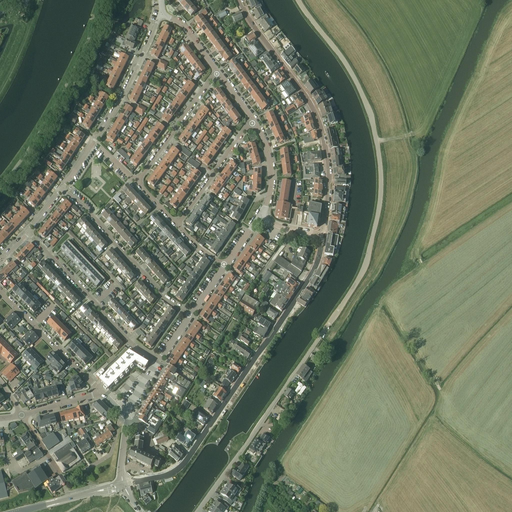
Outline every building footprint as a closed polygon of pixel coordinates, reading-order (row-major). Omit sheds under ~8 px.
[(184,9),(190,3),(187,0),(186,0),(181,5),(184,9)] [(255,0),(248,0),(247,0),(251,9),(254,8),(256,12),(260,9),(260,10),(262,8),(261,5),(260,5),(258,6),(257,4),(255,0)] [(193,7),(190,3),(184,9),(187,13),(193,7)] [(195,9),(193,7),(187,13),(191,16),(197,11),(200,9),(198,7),(195,9)] [(253,13),(254,13),(257,20),(260,19),(260,20),(266,16),(266,15),(263,16),(260,10),(260,9),(256,12),(253,13)] [(197,25),(204,20),(202,18),(207,15),(204,10),(199,14),(201,16),(194,21),(197,25)] [(227,16),(224,11),(217,14),(220,19),(227,16)] [(243,20),(240,14),(232,17),(235,23),(243,20)] [(272,28),(266,20),(268,19),(266,16),(260,20),(262,22),(260,24),(266,32),(272,28)] [(197,25),(200,30),(207,24),(204,20),(197,25)] [(210,29),(207,24),(200,30),(201,29),(204,33),(210,29)] [(133,43),(135,40),(140,29),(132,25),(125,40),(127,40),(125,46),(133,49),(135,44),(133,43)] [(163,32),(169,35),(171,32),(174,34),(175,32),(168,28),(169,27),(165,26),(163,32)] [(210,29),(204,33),(207,37),(213,33),(210,29)] [(169,35),(163,32),(160,36),(167,40),(169,35)] [(213,33),(207,37),(210,41),(216,37),(213,33)] [(246,47),(247,46),(248,45),(254,41),(256,39),(252,34),(246,38),(245,40),(244,44),(246,47)] [(167,40),(160,36),(158,41),(165,45),(167,40)] [(210,41),(213,45),(219,41),(216,37),(210,41)] [(156,46),(162,49),(165,45),(158,41),(156,46)] [(219,41),(213,45),(216,49),(222,45),(219,41)] [(248,45),(247,46),(248,47),(256,58),(263,53),(255,41),(255,42),(254,41),(248,45)] [(222,45),(216,49),(219,53),(225,49),(222,45)] [(160,54),(162,49),(156,46),(153,51),(160,54)] [(182,57),(184,55),(183,55),(190,50),(187,46),(184,48),(183,47),(179,50),(182,53),(180,54),(182,57)] [(288,51),(287,51),(281,56),(285,61),(293,54),(295,53),(291,48),(290,49),(290,48),(287,50),(288,51)] [(222,58),(229,53),(225,49),(219,53),(218,54),(222,59),(222,58)] [(187,59),(193,55),(190,50),(183,55),(184,55),(187,59)] [(158,59),(160,54),(153,51),(151,56),(158,59)] [(119,59),(119,60),(126,63),(129,58),(124,56),(125,55),(119,52),(118,54),(121,56),(119,59)] [(230,55),(229,53),(222,58),(225,62),(235,55),(233,53),(230,55)] [(263,62),(270,57),(267,53),(260,58),(263,62)] [(297,59),(293,54),(285,61),(289,66),(292,70),(295,67),(295,68),(298,65),(295,61),(297,59)] [(190,63),(196,59),(193,55),(187,59),(190,63)] [(265,66),(272,61),(270,57),(263,62),(265,66)] [(117,58),(115,61),(114,60),(113,62),(124,68),(126,63),(119,60),(119,59),(117,58)] [(230,68),(232,71),(238,66),(240,64),(239,62),(240,62),(238,60),(237,58),(234,60),(234,61),(230,64),(230,65),(229,67),(230,68)] [(190,63),(193,67),(199,63),(196,59),(190,63)] [(165,71),(166,68),(166,67),(168,64),(160,60),(159,63),(157,67),(165,71)] [(275,65),(272,61),(265,66),(268,70),(275,65)] [(115,69),(122,72),(124,68),(113,62),(112,64),(116,66),(115,69)] [(148,62),(145,67),(152,71),(155,66),(148,62)] [(196,72),(202,67),(199,63),(193,67),(195,71),(196,72)] [(276,65),(275,65),(268,70),(271,74),(279,69),(276,65)] [(300,65),(294,70),(299,76),(301,78),(304,76),(307,74),(300,65)] [(234,73),(235,75),(241,70),(238,66),(232,71),(234,74),(234,73)] [(143,72),(150,75),(152,71),(145,67),(143,72)] [(190,76),(188,78),(191,80),(192,79),(192,78),(192,77),(197,73),(199,76),(200,77),(204,74),(203,73),(205,71),(202,67),(196,72),(195,71),(193,73),(190,75),(190,76)] [(109,69),(108,71),(120,77),(122,72),(115,69),(114,71),(109,69)] [(236,76),(238,79),(244,74),(241,70),(235,75),(236,76)] [(108,76),(110,78),(118,81),(120,77),(108,71),(107,73),(109,74),(108,76)] [(277,80),(273,83),(276,87),(280,85),(287,79),(280,71),(273,76),(277,80)] [(150,75),(143,72),(141,77),(148,80),(150,75)] [(240,82),(241,83),(247,78),(244,74),(238,79),(240,82)] [(145,85),(148,80),(141,77),(138,82),(145,85)] [(105,78),(104,80),(115,86),(118,81),(110,78),(109,80),(105,78)] [(243,87),(250,82),(247,78),(241,83),(244,87),(243,87)] [(115,86),(104,80),(103,82),(107,84),(106,87),(109,88),(108,89),(109,90),(111,91),(112,91),(115,86)] [(187,84),(185,86),(192,91),(195,87),(188,82),(185,80),(183,82),(187,84)] [(313,81),(311,82),(305,87),(311,95),(319,89),(313,81)] [(136,86),(143,90),(145,85),(138,82),(136,86)] [(253,86),(250,82),(243,87),(246,91),(253,86)] [(283,85),(281,87),(285,92),(291,87),(290,86),(290,85),(290,84),(289,83),(288,83),(287,82),(283,85)] [(141,95),(143,90),(136,86),(134,91),(141,95)] [(182,91),(189,95),(192,91),(185,86),(182,91)] [(250,95),(257,90),(253,86),(246,91),(247,92),(247,91),(250,95)] [(291,87),(285,92),(289,97),(295,92),(295,90),(294,90),(293,89),(291,87)] [(214,91),(215,92),(213,94),(214,96),(211,97),(212,98),(210,99),(210,100),(211,102),(212,102),(214,100),(216,99),(222,94),(219,89),(218,88),(214,91)] [(250,95),(253,99),(260,94),(257,90),(250,95)] [(99,99),(106,103),(109,98),(104,96),(105,94),(99,91),(98,93),(101,95),(99,99)] [(138,99),(141,95),(134,91),(132,96),(138,99)] [(185,99),(189,95),(182,91),(179,95),(185,99)] [(315,101),(325,95),(322,91),(312,97),(315,101)] [(216,102),(217,104),(219,103),(225,98),(222,94),(216,99),(218,101),(216,102)] [(256,103),(263,98),(260,94),(253,99),(256,103)] [(289,99),(292,105),(293,104),(300,99),(298,96),(299,96),(298,94),(297,94),(289,99)] [(183,104),(185,99),(179,95),(176,99),(183,104)] [(327,100),(325,95),(315,101),(318,106),(327,100)] [(136,104),(138,99),(132,96),(129,101),(136,104)] [(217,108),(221,105),(222,107),(229,102),(225,98),(219,103),(217,104),(216,105),(217,108)] [(259,107),(266,102),(263,98),(256,103),(259,107)] [(97,100),(95,102),(103,107),(106,103),(99,99),(98,101),(97,100)] [(180,107),(183,104),(176,99),(173,103),(180,107)] [(294,105),(293,105),(296,110),(304,105),(304,104),(303,102),(302,102),(300,99),(293,104),(294,105)] [(94,104),(95,105),(94,107),(101,111),(103,107),(95,102),(94,104)] [(232,106),(229,102),(222,107),(225,111),(232,106)] [(266,102),(259,107),(262,112),(271,105),(270,103),(267,105),(266,102)] [(177,112),(180,107),(173,103),(170,107),(177,112)] [(320,112),(331,108),(329,103),(318,107),(320,112)] [(293,105),(285,111),(288,116),(296,110),(293,105)] [(136,116),(131,113),(133,110),(126,106),(123,111),(130,115),(135,118),(136,116)] [(225,111),(228,115),(235,110),(232,106),(225,111)] [(91,109),(90,111),(98,116),(101,111),(94,107),(92,109),(91,109)] [(170,107),(168,111),(174,116),(177,112),(170,107)] [(202,107),(199,112),(206,116),(207,114),(210,116),(212,114),(209,112),(202,107)] [(333,114),(331,108),(320,112),(322,117),(333,114)] [(171,120),(174,116),(168,111),(165,109),(162,114),(165,115),(171,120)] [(73,112),(73,113),(79,116),(79,117),(82,119),(84,116),(80,114),(75,110),(73,112)] [(228,115),(231,119),(238,114),(235,110),(228,115)] [(89,113),(90,114),(89,116),(96,120),(98,116),(90,111),(89,113)] [(123,111),(121,115),(127,119),(130,115),(123,111)] [(203,120),(206,116),(199,112),(196,116),(203,120)] [(328,121),(338,118),(337,115),(339,115),(338,113),(334,114),(327,117),(328,121)] [(226,123),(224,121),(222,123),(223,126),(227,129),(230,125),(229,124),(233,121),(235,125),(239,122),(238,121),(241,119),(238,114),(231,119),(229,121),(226,123)] [(78,119),(72,116),(72,115),(68,121),(74,125),(78,119)] [(127,119),(121,115),(118,120),(125,124),(127,119)] [(168,124),(171,120),(165,115),(161,120),(168,124)] [(314,126),(310,115),(303,117),(305,124),(304,124),(306,128),(314,126)] [(86,117),(85,119),(93,124),(96,120),(89,116),(87,118),(86,117)] [(193,120),(200,124),(203,120),(196,116),(193,120)] [(83,121),(85,122),(83,125),(86,127),(85,128),(86,128),(86,129),(88,130),(89,130),(93,124),(85,119),(83,121)] [(125,124),(118,120),(115,124),(122,129),(125,124)] [(197,129),(200,124),(193,120),(190,124),(197,129)] [(122,129),(115,124),(112,129),(119,133),(122,129)] [(158,124),(155,128),(161,133),(164,129),(158,124)] [(197,129),(190,124),(187,128),(194,133),(197,129)] [(223,131),(222,133),(228,137),(231,133),(225,129),(222,126),(220,129),(223,131)] [(158,137),(161,133),(155,128),(152,132),(158,137)] [(194,133),(187,128),(184,132),(191,137),(194,133)] [(334,128),(326,131),(330,149),(339,147),(334,128)] [(119,133),(112,129),(110,134),(116,138),(119,133)] [(77,134),(75,137),(82,141),(85,137),(80,134),(81,133),(76,130),(74,132),(77,134)] [(158,137),(152,132),(149,136),(155,141),(158,137)] [(191,137),(184,132),(181,136),(188,141),(191,137)] [(314,142),(313,141),(317,140),(316,135),(317,135),(316,132),(311,134),(309,134),(310,136),(307,137),(307,139),(303,140),(304,144),(314,142)] [(219,137),(225,142),(228,137),(222,133),(219,137)] [(110,134),(107,138),(110,140),(109,142),(113,144),(113,142),(116,138),(110,134)] [(68,135),(66,137),(79,146),(82,141),(75,137),(74,139),(68,135)] [(146,140),(152,145),(155,141),(149,136),(146,140)] [(186,143),(188,141),(181,136),(178,140),(185,145),(188,147),(189,145),(186,143)] [(284,140),(282,136),(275,139),(277,144),(279,143),(280,144),(288,141),(287,138),(284,140)] [(65,139),(71,143),(70,145),(77,150),(78,148),(78,147),(79,146),(66,137),(65,139)] [(216,141),(222,146),(225,142),(219,137),(216,141)] [(152,145),(146,140),(143,145),(149,149),(152,145)] [(222,146),(216,141),(213,145),(219,150),(222,146)] [(77,150),(70,145),(67,150),(74,154),(75,152),(75,153),(77,150)] [(146,153),(149,149),(143,145),(140,149),(146,153)] [(219,150),(213,145),(210,149),(216,154),(219,150)] [(192,154),(182,147),(180,149),(190,156),(192,154)] [(173,148),(168,154),(175,159),(178,155),(181,157),(182,155),(179,153),(173,148)] [(137,153),(143,158),(146,153),(140,149),(137,153)] [(179,151),(188,158),(190,156),(180,149),(179,151)] [(216,154),(210,149),(207,153),(213,158),(216,154)] [(281,157),(288,156),(288,152),(291,151),(291,149),(282,150),(282,152),(280,152),(281,157)] [(64,154),(71,159),(73,156),(74,154),(67,150),(64,154)] [(332,159),(338,158),(339,158),(342,157),(341,150),(331,151),(332,159)] [(140,162),(143,158),(137,153),(134,157),(140,162)] [(207,153),(204,157),(210,162),(213,158),(207,153)] [(320,154),(311,155),(310,153),(300,154),(302,164),(321,161),(320,158),(321,157),(321,155),(320,154)] [(70,161),(71,159),(64,154),(62,158),(61,158),(68,163),(69,161),(70,161)] [(175,159),(168,154),(166,158),(172,163),(175,159)] [(56,158),(60,160),(59,162),(65,167),(68,163),(61,158),(62,158),(58,155),(56,158)] [(130,161),(134,164),(133,165),(136,168),(137,166),(140,162),(134,157),(130,161)] [(207,166),(210,162),(204,157),(203,160),(200,158),(198,160),(201,162),(207,166)] [(44,162),(44,163),(49,167),(50,167),(52,163),(46,159),(46,158),(46,159),(44,162)] [(172,163),(166,158),(163,162),(169,166),(172,163)] [(200,165),(190,158),(189,161),(198,168),(200,165)] [(62,172),(65,167),(59,162),(55,160),(53,162),(57,164),(56,167),(59,169),(58,169),(59,170),(61,172),(61,171),(62,172)] [(189,161),(187,163),(197,170),(198,168),(189,161)] [(235,164),(234,163),(231,161),(227,166),(234,171),(237,167),(235,165),(235,164)] [(169,166),(163,162),(160,165),(167,170),(169,166)] [(160,165),(157,169),(164,174),(167,170),(160,165)] [(318,165),(309,166),(303,166),(304,181),(311,180),(311,179),(320,179),(318,165)] [(234,171),(227,166),(224,171),(231,175),(234,171)] [(339,168),(333,169),(334,177),(344,175),(343,167),(342,167),(339,168)] [(192,168),(190,170),(193,172),(191,175),(198,179),(201,175),(194,170),(192,168)] [(164,174),(157,169),(154,173),(161,178),(164,174)] [(50,175),(48,178),(54,183),(57,178),(53,175),(54,174),(49,170),(47,173),(50,175)] [(231,175),(224,171),(222,175),(228,179),(231,175)] [(154,173),(151,178),(158,183),(161,178),(154,173)] [(195,183),(198,179),(191,175),(188,179),(195,183)] [(219,179),(225,183),(228,179),(222,175),(219,179)] [(45,179),(44,181),(51,187),(54,183),(48,178),(46,180),(45,179)] [(154,187),(158,183),(151,178),(147,183),(154,187)] [(43,184),(42,186),(48,191),(51,187),(44,181),(41,179),(40,181),(42,183),(43,184)] [(185,183),(192,188),(195,183),(188,179),(185,183)] [(216,183),(222,188),(225,183),(219,179),(216,183)] [(283,181),(281,189),(289,190),(290,183),(283,181)] [(189,192),(192,188),(185,183),(182,187),(189,192)] [(219,192),(222,188),(216,183),(213,187),(219,192)] [(122,191),(120,193),(122,196),(125,194),(127,196),(132,190),(128,185),(122,191)] [(39,187),(38,189),(45,195),(48,191),(42,186),(40,188),(39,187)] [(179,192),(186,196),(189,192),(182,187),(179,192)] [(219,192),(213,187),(210,191),(216,196),(219,192)] [(236,188),(233,192),(239,197),(242,193),(236,188)] [(34,193),(35,194),(42,199),(45,195),(38,189),(34,193)] [(289,190),(281,189),(280,196),(288,197),(289,190)] [(128,198),(125,202),(126,203),(136,194),(132,190),(127,196),(128,198)] [(183,201),(186,196),(179,192),(176,196),(183,201)] [(33,195),(31,198),(38,204),(42,199),(35,194),(34,196),(33,195)] [(136,194),(126,203),(128,205),(132,202),(134,203),(140,198),(136,194)] [(179,205),(183,201),(176,196),(173,200),(179,205)] [(203,200),(209,204),(212,200),(206,196),(203,200)] [(280,196),(279,204),(287,205),(288,197),(280,196)] [(30,199),(31,200),(29,203),(32,205),(31,205),(35,208),(38,204),(31,198),(30,199)] [(135,205),(131,209),(133,211),(143,202),(140,198),(134,203),(135,205)] [(243,198),(241,202),(235,199),(234,201),(246,207),(249,202),(243,198)] [(173,200),(170,205),(167,202),(165,206),(171,210),(173,207),(176,210),(179,205),(173,200)] [(200,205),(205,209),(209,204),(203,200),(200,205)] [(65,201),(62,205),(68,210),(70,208),(77,213),(78,210),(77,209),(73,205),(72,205),(70,204),(69,205),(65,201)] [(112,201),(105,208),(107,210),(114,203),(112,201)] [(239,206),(237,209),(243,212),(246,207),(234,201),(233,202),(239,206)] [(143,202),(133,211),(135,213),(139,209),(141,211),(147,206),(143,202)] [(287,205),(279,204),(277,203),(275,218),(290,220),(292,206),(287,205)] [(344,203),(343,204),(338,204),(338,205),(334,204),(333,205),(331,215),(344,216),(344,214),(345,207),(347,207),(347,205),(348,204),(344,203)] [(298,209),(297,216),(302,217),(301,226),(317,228),(318,221),(319,221),(322,207),(304,204),(303,209),(298,209)] [(20,208),(22,210),(20,213),(26,218),(29,214),(26,211),(27,210),(22,205),(20,208)] [(73,218),(66,213),(68,210),(62,205),(59,209),(71,220),(73,218)] [(207,215),(203,212),(205,209),(200,205),(196,210),(205,216),(207,215)] [(143,213),(141,215),(143,218),(145,216),(151,210),(147,206),(141,211),(143,213)] [(108,210),(102,216),(106,221),(112,215),(110,213),(113,211),(110,208),(108,210)] [(241,217),(243,212),(237,209),(236,212),(230,208),(229,210),(232,212),(235,214),(241,217)] [(70,221),(71,220),(59,209),(56,213),(62,218),(63,216),(70,221)] [(204,218),(205,216),(196,210),(193,214),(198,219),(200,216),(204,218)] [(24,220),(26,218),(20,213),(17,217),(23,222),(25,220),(24,220)] [(52,217),(65,227),(66,226),(60,220),(62,218),(56,213),(52,217)] [(112,215),(106,221),(110,225),(120,216),(118,214),(114,217),(112,215)] [(154,223),(159,219),(155,214),(150,219),(154,223)] [(206,228),(196,221),(198,219),(193,214),(189,219),(201,228),(201,227),(203,229),(205,230),(206,228)] [(238,222),(241,217),(235,214),(232,219),(238,222)] [(343,220),(344,216),(331,215),(330,222),(331,222),(331,223),(339,225),(339,223),(340,220),(343,220)] [(120,216),(110,225),(113,228),(119,223),(117,221),(121,218),(120,216)] [(23,222),(17,217),(13,220),(19,226),(20,224),(21,224),(23,222)] [(64,229),(65,227),(52,217),(49,221),(55,226),(57,224),(64,229)] [(78,224),(82,228),(88,223),(84,218),(78,224)] [(159,219),(154,223),(158,228),(163,223),(159,219)] [(199,229),(201,228),(189,219),(186,224),(188,226),(186,229),(192,233),(196,227),(199,229)] [(10,224),(16,230),(18,228),(18,227),(19,226),(13,220),(10,224)] [(49,221),(46,225),(52,230),(55,232),(58,235),(60,233),(54,228),(55,226),(49,221)] [(119,223),(113,228),(116,232),(126,223),(125,221),(121,225),(119,223)] [(225,223),(224,225),(232,230),(236,226),(230,222),(228,225),(225,223)] [(92,228),(88,223),(82,228),(86,233),(92,228)] [(126,223),(116,232),(120,236),(126,231),(126,230),(124,229),(128,225),(126,223)] [(158,228),(162,232),(167,227),(163,223),(158,228)] [(220,223),(219,225),(222,227),(221,230),(223,232),(229,235),(232,230),(224,225),(220,223)] [(343,224),(339,223),(339,225),(331,223),(329,223),(328,233),(329,233),(329,235),(337,236),(337,229),(338,226),(343,227),(343,224)] [(5,224),(4,225),(6,228),(12,233),(14,231),(14,232),(16,230),(10,224),(8,226),(5,224)] [(49,234),(52,230),(46,225),(43,229),(49,234)] [(171,231),(167,227),(162,232),(166,236),(171,231)] [(11,235),(12,233),(6,228),(3,231),(9,237),(11,235)] [(86,233),(90,237),(96,232),(92,228),(86,233)] [(45,239),(49,234),(43,229),(38,234),(45,239)] [(126,231),(120,236),(123,240),(133,231),(131,229),(127,232),(126,231)] [(216,230),(214,233),(226,240),(229,235),(223,232),(221,230),(219,233),(216,230)] [(0,235),(5,240),(7,239),(9,237),(3,231),(1,233),(0,231),(0,235)] [(133,231),(123,240),(127,244),(133,238),(131,236),(135,233),(133,231)] [(163,243),(168,238),(170,241),(175,236),(171,231),(166,236),(164,238),(161,241),(163,243)] [(90,237),(94,242),(100,236),(96,232),(90,237)] [(216,237),(219,239),(217,241),(222,245),(226,240),(214,233),(213,234),(216,237)] [(336,249),(337,246),(338,236),(337,236),(329,235),(327,234),(324,255),(333,256),(334,249),(336,249)] [(98,246),(104,241),(100,236),(94,242),(98,246)] [(179,240),(175,236),(170,241),(174,245),(179,240)] [(258,236),(255,240),(261,245),(263,242),(266,244),(268,242),(263,238),(262,239),(258,236)] [(133,238),(127,244),(131,248),(137,243),(139,241),(137,239),(135,241),(135,240),(133,238)] [(77,251),(70,244),(73,241),(72,240),(69,243),(68,243),(67,242),(63,246),(64,247),(61,250),(80,270),(82,273),(97,288),(100,285),(101,286),(105,282),(104,280),(105,280),(101,277),(104,273),(101,270),(98,273),(92,267),(95,263),(93,262),(90,265),(88,263),(91,260),(90,258),(86,261),(80,254),(83,251),(80,248),(77,251)] [(179,240),(174,245),(178,249),(183,244),(179,240)] [(211,244),(214,246),(213,246),(219,250),(222,245),(217,241),(215,244),(213,242),(212,242),(209,240),(208,242),(211,244)] [(264,250),(260,247),(261,245),(255,240),(252,244),(262,252),(264,250)] [(108,245),(104,241),(98,246),(102,251),(108,245)] [(30,244),(25,249),(29,253),(30,253),(31,255),(34,253),(35,253),(37,251),(34,248),(30,244)] [(177,254),(179,256),(179,255),(182,253),(187,248),(183,244),(178,249),(180,251),(177,254)] [(252,244),(249,248),(256,253),(257,251),(261,254),(262,252),(252,244)] [(216,255),(219,250),(213,246),(210,251),(216,255)] [(179,255),(179,256),(177,258),(178,259),(181,257),(184,255),(186,257),(191,253),(187,248),(182,253),(179,255)] [(248,248),(245,252),(255,259),(257,257),(253,254),(254,253),(255,253),(256,253),(249,248),(248,248)] [(278,256),(278,257),(274,263),(287,271),(297,278),(301,272),(306,262),(310,253),(303,250),(299,248),(295,257),(291,265),(278,256)] [(25,249),(20,254),(26,259),(27,260),(32,255),(31,255),(30,253),(29,253),(25,249)] [(110,260),(116,255),(112,250),(111,251),(110,249),(102,255),(104,257),(106,256),(110,260)] [(136,254),(140,258),(145,254),(141,249),(136,254)] [(165,253),(169,257),(173,253),(169,249),(167,251),(165,253)] [(254,262),(255,259),(245,252),(242,256),(248,261),(250,259),(254,262)] [(24,261),(26,259),(20,254),(16,259),(20,263),(23,260),(24,261)] [(149,258),(145,254),(140,258),(144,263),(149,258)] [(114,264),(120,259),(116,255),(110,260),(114,264)] [(144,263),(148,267),(153,263),(156,261),(151,256),(149,258),(144,263)] [(251,266),(247,263),(248,261),(242,256),(239,260),(249,268),(251,266)] [(323,265),(329,268),(332,260),(326,257),(325,259),(324,262),(323,262),(323,264),(323,265)] [(200,264),(206,268),(210,263),(203,258),(200,264)] [(114,264),(118,269),(124,264),(120,259),(114,264)] [(248,270),(249,268),(239,260),(236,264),(243,269),(244,267),(248,270)] [(156,261),(153,263),(148,267),(152,272),(157,267),(159,265),(156,261)] [(12,262),(7,267),(11,272),(17,267),(12,262)] [(42,271),(47,266),(43,262),(38,267),(42,271)] [(268,269),(271,272),(276,265),(273,262),(268,269)] [(122,273),(128,268),(124,264),(118,269),(122,273)] [(203,273),(206,268),(200,264),(196,268),(203,273)] [(243,269),(236,264),(233,269),(237,272),(237,273),(242,276),(243,274),(240,272),(243,269)] [(43,278),(46,276),(52,270),(47,266),(42,271),(39,274),(43,278)] [(315,277),(321,281),(322,281),(328,270),(322,266),(320,269),(315,277)] [(7,267),(2,271),(8,277),(12,273),(11,272),(7,267)] [(161,271),(157,267),(152,272),(156,276),(161,271)] [(126,278),(132,272),(128,268),(122,273),(126,278)] [(203,273),(196,268),(193,273),(200,278),(203,273)] [(56,275),(52,270),(46,276),(50,280),(56,275)] [(0,282),(1,283),(5,279),(7,281),(10,279),(8,277),(2,271),(0,273),(0,282)] [(165,276),(161,271),(156,276),(160,281),(165,276)] [(126,281),(128,280),(132,284),(137,280),(135,278),(136,277),(132,272),(126,278),(124,279),(126,281)] [(188,274),(191,276),(190,278),(196,283),(200,278),(193,273),(191,272),(190,273),(189,273),(188,274)] [(50,284),(52,282),(54,284),(60,279),(56,275),(50,280),(48,282),(50,284)] [(229,275),(226,279),(232,284),(235,281),(237,283),(239,280),(234,277),(233,278),(229,275)] [(165,276),(160,281),(164,285),(169,280),(165,276)] [(287,286),(295,291),(300,285),(295,282),(296,279),(292,276),(290,279),(291,279),(287,285),(287,286)] [(317,289),(321,281),(315,277),(310,285),(312,286),(317,289)] [(190,278),(186,283),(193,288),(196,283),(190,278)] [(58,289),(64,283),(60,279),(54,284),(58,289)] [(235,289),(231,286),(232,284),(226,279),(223,283),(233,291),(235,289)] [(138,292),(144,286),(140,282),(134,287),(138,292)] [(282,282),(280,286),(293,295),(295,291),(287,286),(287,285),(282,282)] [(62,293),(68,287),(64,283),(58,289),(62,293)] [(193,288),(186,283),(183,288),(189,292),(193,288)] [(232,293),(233,291),(223,283),(220,287),(227,292),(228,290),(232,293)] [(12,292),(17,296),(25,288),(20,284),(12,292)] [(142,296),(148,291),(144,286),(138,292),(142,296)] [(280,286),(277,289),(291,298),(293,295),(280,286)] [(64,299),(67,297),(72,292),(68,287),(62,293),(60,295),(64,299)] [(229,297),(225,294),(227,292),(220,287),(217,292),(228,299),(229,297)] [(17,296),(21,300),(29,293),(29,292),(28,293),(24,289),(25,288),(17,296)] [(183,288),(179,293),(186,297),(189,292),(183,288)] [(276,294),(277,295),(279,296),(280,296),(288,302),(291,298),(277,289),(277,290),(275,288),(273,291),(276,293),(276,294)] [(303,296),(309,300),(314,292),(308,288),(303,296)] [(152,295),(148,291),(142,296),(146,300),(152,295)] [(67,297),(71,301),(76,296),(72,292),(67,297)] [(226,301),(228,299),(217,292),(214,296),(221,300),(222,298),(226,301)] [(21,300),(26,304),(33,297),(29,293),(21,300)] [(182,302),(186,297),(179,293),(176,298),(182,302)] [(152,295),(146,300),(151,305),(156,300),(152,295)] [(270,305),(280,311),(281,312),(288,302),(280,296),(279,296),(277,295),(270,305)] [(81,300),(76,296),(71,301),(68,304),(70,306),(73,304),(75,306),(81,300)] [(223,305),(219,302),(221,300),(214,296),(211,300),(222,307),(223,305)] [(242,301),(238,307),(238,308),(252,317),(256,310),(253,308),(257,302),(245,296),(242,301)] [(304,308),(309,300),(303,296),(298,303),(304,308)] [(29,308),(30,309),(37,301),(36,302),(32,298),(33,297),(26,304),(30,308),(29,308)] [(108,305),(112,309),(117,304),(113,300),(108,305)] [(220,309),(222,307),(211,300),(208,304),(215,309),(216,307),(220,309)] [(37,301),(30,309),(34,313),(42,305),(37,301)] [(112,309),(116,313),(121,308),(123,307),(119,302),(117,304),(112,309)] [(217,313),(214,311),(215,309),(208,304),(205,308),(216,315),(217,314),(217,313)] [(84,315),(89,309),(85,305),(80,311),(84,315)] [(116,313),(120,318),(125,313),(121,308),(116,313)] [(216,316),(216,315),(205,308),(203,312),(209,317),(211,315),(215,318),(216,316)] [(85,322),(86,322),(94,314),(89,309),(84,315),(88,319),(85,322)] [(166,314),(172,318),(175,313),(169,309),(166,314)] [(270,309),(266,315),(274,320),(278,314),(270,309)] [(207,320),(209,317),(203,312),(200,316),(204,319),(203,321),(208,324),(210,322),(207,320)] [(13,313),(8,318),(13,322),(16,325),(19,322),(20,321),(13,313)] [(129,317),(125,313),(120,318),(124,322),(129,317)] [(90,322),(92,324),(98,318),(94,314),(86,322),(87,324),(90,322)] [(172,318),(166,314),(162,319),(168,323),(172,318)] [(124,322),(129,326),(134,322),(136,320),(131,315),(129,317),(124,322)] [(265,321),(261,319),(259,317),(256,321),(259,322),(258,325),(268,331),(268,330),(271,325),(267,323),(268,322),(266,320),(265,321)] [(13,322),(8,318),(4,322),(11,330),(16,325),(13,322)] [(47,324),(52,329),(58,322),(54,318),(49,322),(47,324)] [(96,328),(102,323),(98,318),(92,324),(90,326),(92,328),(94,326),(96,328)] [(159,320),(161,321),(159,324),(165,328),(168,323),(162,319),(160,318),(159,320)] [(56,333),(62,326),(58,322),(52,329),(56,333)] [(136,324),(134,322),(129,326),(133,331),(138,326),(140,324),(138,322),(136,324)] [(96,328),(100,332),(106,327),(102,323),(96,328)] [(204,325),(203,327),(200,324),(200,326),(195,323),(192,327),(199,331),(201,328),(204,330),(206,327),(204,325)] [(165,328),(159,324),(155,329),(161,333),(165,328)] [(263,339),(268,331),(258,325),(253,333),(256,335),(256,336),(258,338),(259,337),(263,339)] [(56,333),(60,337),(67,330),(62,326),(56,333)] [(105,337),(110,331),(106,327),(100,332),(105,337)] [(189,331),(200,338),(201,336),(197,334),(199,331),(192,327),(189,331)] [(139,337),(141,335),(144,338),(145,336),(139,329),(135,333),(139,337)] [(161,333),(155,329),(152,334),(158,338),(161,333)] [(67,330),(60,337),(65,341),(71,335),(67,330)] [(31,331),(26,336),(34,343),(38,339),(31,331)] [(110,331),(105,337),(109,341),(114,335),(110,331)] [(199,340),(200,338),(189,331),(186,335),(193,340),(195,337),(199,340)] [(158,338),(152,334),(149,339),(154,343),(158,338)] [(240,341),(248,346),(250,342),(247,340),(248,338),(244,335),(243,336),(240,334),(237,340),(240,342),(240,341)] [(119,340),(114,335),(109,341),(113,345),(119,340)] [(191,342),(193,340),(186,335),(184,339),(194,347),(195,345),(191,342)] [(34,343),(26,336),(21,340),(29,348),(34,343)] [(151,348),(154,343),(149,339),(145,344),(151,348)] [(193,349),(194,347),(184,339),(181,343),(187,348),(189,346),(193,349)] [(123,344),(119,340),(113,345),(117,350),(123,344)] [(0,353),(1,355),(9,347),(5,342),(0,347),(0,353)] [(69,348),(73,352),(80,346),(75,342),(69,348)] [(178,348),(188,355),(190,353),(186,350),(187,348),(181,343),(178,348)] [(234,351),(247,359),(252,353),(239,344),(234,351)] [(73,352),(78,357),(84,350),(80,346),(73,352)] [(1,355),(6,359),(14,351),(9,347),(1,355)] [(188,355),(178,348),(175,352),(181,356),(183,354),(187,357),(188,355)] [(22,357),(27,361),(35,353),(30,349),(22,357)] [(126,349),(96,378),(108,390),(134,365),(144,371),(149,364),(129,352),(126,349)] [(81,361),(82,361),(88,355),(84,350),(78,357),(82,361),(81,361)] [(14,351),(6,359),(10,364),(18,356),(14,351)] [(181,356),(175,352),(172,356),(183,363),(184,361),(180,359),(181,356)] [(27,361),(31,366),(39,358),(35,353),(27,361)] [(46,360),(51,364),(58,357),(53,353),(46,360)] [(313,353),(310,358),(316,362),(320,358),(317,356),(313,353)] [(88,355),(82,361),(86,366),(93,359),(88,355)] [(169,360),(176,365),(177,362),(181,365),(183,363),(172,356),(169,360)] [(53,370),(62,362),(57,358),(58,358),(58,357),(51,364),(55,368),(53,370)] [(31,366),(36,371),(36,370),(44,362),(39,358),(31,366)] [(176,365),(169,360),(166,364),(169,367),(173,369),(176,365)] [(62,362),(53,370),(58,375),(66,366),(62,362)] [(230,368),(231,370),(238,374),(241,369),(235,365),(233,364),(230,368)] [(11,365),(7,369),(15,377),(19,373),(11,365)] [(180,374),(177,371),(173,369),(169,367),(165,372),(161,377),(172,383),(185,392),(190,384),(191,384),(179,376),(180,374)] [(312,373),(309,371),(303,367),(300,371),(309,378),(312,373)] [(15,377),(7,369),(2,374),(10,382),(15,377)] [(225,376),(223,378),(223,379),(225,380),(223,382),(228,386),(230,383),(231,384),(237,376),(231,372),(229,371),(228,371),(227,373),(227,374),(225,376)] [(300,371),(297,376),(302,380),(303,379),(304,379),(303,380),(306,382),(309,378),(300,371)] [(76,376),(69,383),(80,386),(82,383),(76,376)] [(170,392),(174,395),(178,398),(181,399),(185,392),(172,383),(161,377),(157,385),(170,392)] [(80,386),(69,383),(71,392),(81,390),(80,386)] [(297,394),(298,394),(300,396),(306,388),(303,386),(300,384),(295,392),(298,394),(297,394)] [(56,385),(50,387),(53,398),(59,396),(56,388),(56,385)] [(177,400),(178,398),(174,395),(170,392),(157,385),(153,392),(156,394),(157,392),(161,394),(160,395),(169,400),(170,401),(173,397),(177,400)] [(24,390),(16,395),(20,401),(21,400),(28,395),(27,394),(30,392),(30,391),(28,387),(24,390)] [(45,388),(44,388),(48,400),(48,399),(53,398),(50,387),(50,389),(45,390),(45,388)] [(44,388),(39,390),(42,401),(48,400),(44,388)] [(213,397),(220,402),(226,394),(219,389),(213,397)] [(295,394),(288,389),(283,396),(290,400),(295,394)] [(42,401),(39,390),(39,392),(34,394),(36,403),(42,401)] [(28,395),(21,400),(24,404),(34,397),(30,392),(27,394),(28,395)] [(153,392),(150,396),(149,397),(160,404),(165,407),(169,400),(160,395),(161,394),(157,392),(156,394),(153,392)] [(149,397),(146,402),(149,404),(148,406),(152,409),(153,408),(163,414),(164,412),(165,411),(163,410),(165,407),(160,404),(149,397)] [(204,409),(211,415),(217,406),(214,403),(214,402),(209,398),(208,400),(209,401),(204,409)] [(93,408),(98,412),(103,407),(104,406),(100,401),(99,402),(99,403),(94,407),(93,408)] [(185,401),(179,409),(185,413),(190,405),(185,401)] [(149,404),(146,402),(142,410),(163,422),(163,423),(167,417),(165,416),(163,414),(153,408),(152,409),(148,406),(149,404)] [(98,412),(102,416),(109,410),(108,410),(104,406),(103,407),(98,412)] [(109,410),(102,416),(106,421),(112,415),(113,414),(109,410)] [(159,429),(163,422),(142,410),(139,415),(141,416),(139,420),(146,424),(150,427),(147,431),(154,435),(157,431),(159,429)] [(204,426),(208,419),(199,413),(194,420),(197,422),(196,424),(199,426),(200,424),(204,426)] [(103,434),(107,441),(113,437),(110,434),(114,431),(111,426),(105,430),(107,432),(103,434)] [(85,448),(87,451),(90,449),(87,443),(91,441),(87,434),(84,430),(84,429),(79,431),(85,441),(81,443),(80,443),(84,448),(85,448)] [(175,440),(180,444),(187,449),(191,443),(193,440),(194,440),(195,439),(195,438),(195,437),(188,432),(184,438),(179,434),(175,440)] [(26,446),(33,442),(28,435),(27,435),(26,434),(20,438),(26,446)] [(46,438),(43,441),(42,441),(48,451),(59,443),(53,434),(52,435),(49,436),(46,438)] [(98,434),(96,435),(102,444),(107,441),(103,434),(100,437),(98,434)] [(155,439),(152,440),(155,446),(157,445),(169,441),(166,434),(155,439)] [(261,440),(260,442),(256,439),(249,449),(251,450),(250,452),(253,454),(254,452),(256,453),(263,443),(262,443),(263,442),(266,443),(270,438),(264,434),(260,440),(261,440)] [(95,435),(97,439),(93,441),(97,447),(102,444),(96,435),(95,435)] [(132,450),(128,457),(128,458),(151,469),(152,465),(158,468),(161,462),(157,460),(158,457),(156,456),(154,461),(142,455),(143,444),(144,439),(136,438),(135,443),(134,451),(132,450)] [(33,442),(26,446),(29,451),(23,454),(25,456),(27,460),(33,456),(31,454),(30,452),(37,448),(35,445),(33,442)] [(76,447),(72,442),(54,454),(58,460),(74,450),(73,449),(76,447)] [(82,454),(87,451),(85,448),(84,448),(80,443),(77,445),(82,454)] [(176,447),(172,451),(181,458),(185,454),(176,447)] [(33,456),(27,460),(30,464),(35,460),(36,461),(43,456),(41,452),(38,449),(31,454),(33,456)] [(74,450),(58,460),(58,461),(56,462),(58,466),(63,473),(69,469),(69,468),(81,460),(74,450)] [(181,458),(172,451),(169,455),(177,463),(181,458)] [(22,452),(18,455),(14,458),(16,462),(25,456),(23,454),(22,452)] [(233,473),(232,475),(240,481),(244,475),(244,474),(249,467),(243,463),(238,470),(236,469),(235,471),(234,471),(233,471),(233,472),(233,473)] [(49,481),(43,472),(41,470),(40,469),(39,467),(39,466),(26,474),(12,483),(14,487),(19,494),(36,490),(46,483),(49,481)] [(12,483),(8,484),(5,485),(1,472),(0,472),(0,499),(8,497),(6,492),(14,487),(12,483)] [(49,481),(46,483),(52,492),(52,493),(62,488),(66,484),(64,481),(62,478),(56,482),(53,478),(56,476),(54,474),(48,478),(49,480),(49,481)] [(146,484),(139,486),(140,490),(141,497),(141,499),(142,500),(146,505),(147,505),(151,502),(149,499),(148,498),(147,496),(148,496),(147,494),(152,493),(152,491),(151,487),(151,486),(151,484),(146,484)] [(228,485),(225,490),(234,496),(238,492),(239,493),(241,490),(235,485),(233,488),(232,487),(228,485)] [(231,501),(234,496),(225,490),(221,495),(226,498),(224,501),(230,505),(232,503),(231,501)] [(215,503),(212,507),(218,511),(223,511),(225,510),(227,511),(229,508),(222,503),(220,506),(219,505),(215,503)]
